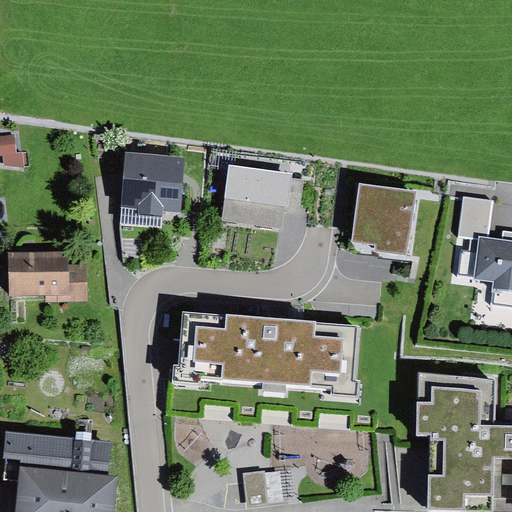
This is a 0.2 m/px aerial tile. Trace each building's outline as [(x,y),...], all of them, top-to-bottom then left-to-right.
[(0,134),(0,150),(1,164),(22,163),(20,134),(0,134)] [(184,159),(125,155),(122,210),(141,211),(141,217),(164,219),(165,213),(180,214),(184,159)] [(293,177),(231,168),(223,223),(280,231),(283,212),(300,214),(304,181),(292,179),(293,177)] [(416,194),(360,186),(352,245),(377,248),(376,254),(407,258),(416,194)] [(493,201),(463,197),(458,229),(489,233),(493,201)] [(511,242),(479,238),(474,281),(493,284),(492,294),(500,295),(499,309),(511,310),(511,242)] [(69,253),(8,255),(10,299),(46,298),(46,304),(89,302),(88,265),(69,266),(69,253)] [(361,328),(185,316),(181,371),(174,371),(173,390),(200,391),(200,382),(332,392),(331,401),(359,403),(360,386),(357,386),(361,328)] [(416,406),(431,407),(426,511),(511,511),(511,429),(496,428),(497,379),(417,373),(416,406)] [(273,426),(274,450),(354,446),(353,422),(273,426)] [(111,445),(6,435),(4,462),(20,464),(14,511),(114,511),(117,481),(107,480),(111,445)] [(265,473),(244,476),(247,509),(268,506),(265,473)]
